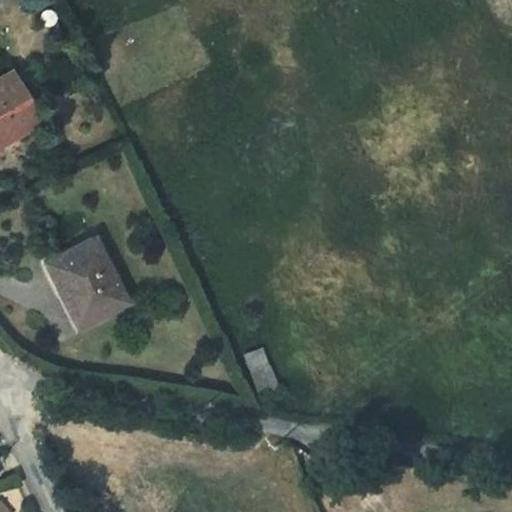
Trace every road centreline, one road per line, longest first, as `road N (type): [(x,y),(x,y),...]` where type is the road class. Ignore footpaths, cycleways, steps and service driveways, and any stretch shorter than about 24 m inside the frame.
road 1 (residential): [(0,381),(511,468)]
road 2 (residential): [(0,389),(55,511)]
